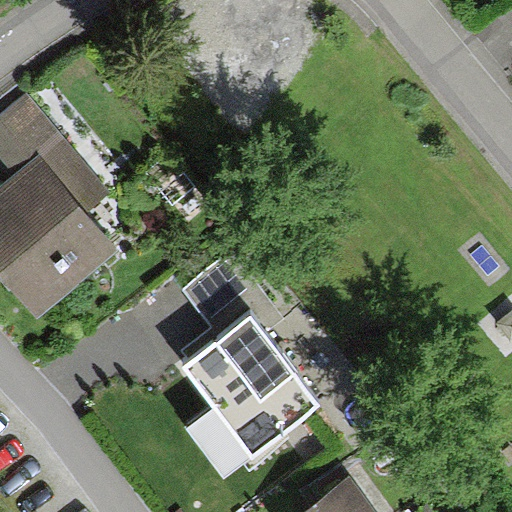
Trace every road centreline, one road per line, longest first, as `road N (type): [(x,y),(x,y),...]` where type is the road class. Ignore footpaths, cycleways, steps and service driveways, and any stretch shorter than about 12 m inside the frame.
road 1 (residential): [(0,360),(123,511)]
road 2 (residential): [(511,145),(390,0)]
